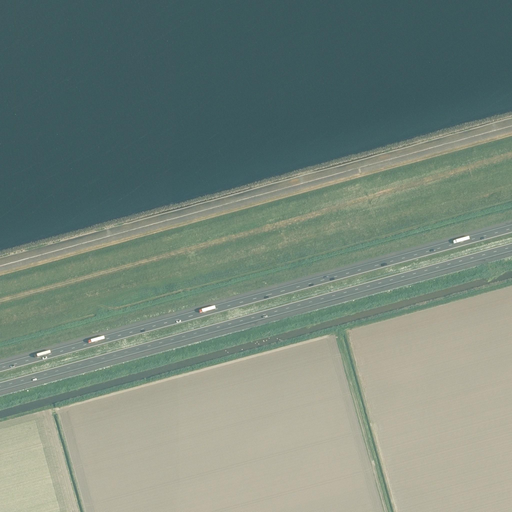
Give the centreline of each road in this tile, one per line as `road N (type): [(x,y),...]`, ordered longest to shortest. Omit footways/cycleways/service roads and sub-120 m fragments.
road 1 (track): [(0,299),(511,152)]
road 2 (motorway): [(0,385),(511,245)]
road 3 (motorway): [(511,227),(0,367)]
